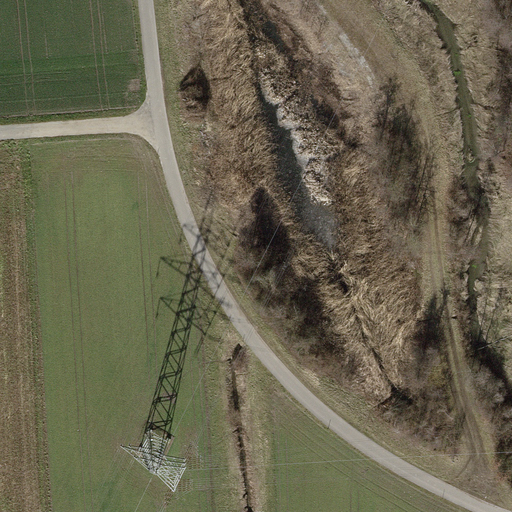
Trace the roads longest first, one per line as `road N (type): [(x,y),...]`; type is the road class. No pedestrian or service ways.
road 1 (track): [(145,0),(171,171),(201,256),(252,340),(330,422),(378,457),(486,511)]
road 2 (track): [(159,124),(0,134)]
